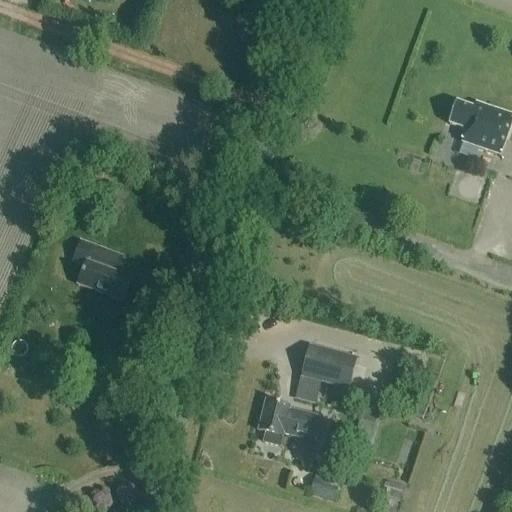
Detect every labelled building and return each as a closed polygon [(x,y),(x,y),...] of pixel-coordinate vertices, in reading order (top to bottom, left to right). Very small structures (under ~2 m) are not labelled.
[(455,104),(447,125),(465,131),(461,143),(496,156),(501,139),(505,140),(511,120),(511,117),(474,104),(472,110),(455,104)] [(419,207),(480,228),(496,182),(445,165),(438,185),(428,181),(419,207)] [(79,244),(72,262),(84,266),(76,286),(123,303),(131,280),(117,275),(96,268),(102,252),(79,244)] [(357,359),(309,347),(300,379),(348,392),(357,359)] [(288,411),(289,408),(265,402),(257,432),(264,434),(262,444),(279,448),(282,435),(312,443),(313,438),(319,439),(321,431),(316,429),(318,419),(288,411)] [(357,452),(372,454),(377,421),(362,419),(357,452)] [(313,497),(337,502),(342,481),(317,476),(313,497)]
